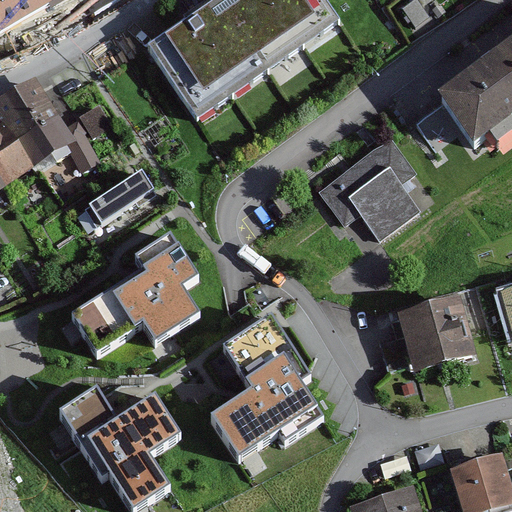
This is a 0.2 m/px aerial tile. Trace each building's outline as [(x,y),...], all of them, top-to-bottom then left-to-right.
[(0,0),(0,39),(69,0),(0,0)] [(338,28),(318,0),(231,0),(150,56),(198,125),(338,28)] [(423,6),(405,10),(410,27),(427,23),(423,6)] [(511,55),(439,110),(474,158),(511,130),(511,55)] [(34,85),(0,105),(0,116),(6,127),(15,141),(54,116),(34,85)] [(54,116),(15,141),(37,172),(74,146),(54,116)] [(0,180),(7,191),(37,172),(15,141),(6,127),(0,131),(0,180)] [(412,179),(391,148),(320,196),(344,232),(363,219),(381,245),(419,219),(399,188),(412,179)] [(142,177),(86,214),(97,231),(153,194),(142,177)] [(361,222),(349,231),(365,254),(377,245),(361,222)] [(74,316),(96,353),(140,327),(155,353),(197,327),(179,297),(193,288),(173,256),(74,316)] [(472,305),(407,323),(423,381),(488,363),(472,305)] [(268,322),(221,350),(253,401),(214,425),(238,464),(317,415),(296,382),(303,378),(268,322)] [(70,418),(131,511),(150,511),(172,498),(149,462),(177,444),(151,404),(113,428),(96,401),(70,418)] [(511,511),(511,464),(462,479),(471,511),(511,511)] [(422,511),(417,496),(365,511),(422,511)]
